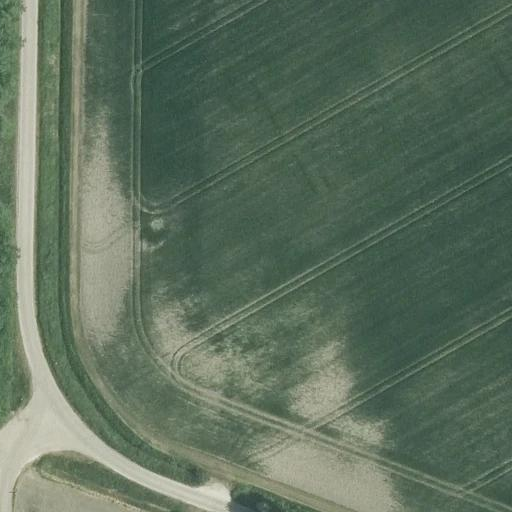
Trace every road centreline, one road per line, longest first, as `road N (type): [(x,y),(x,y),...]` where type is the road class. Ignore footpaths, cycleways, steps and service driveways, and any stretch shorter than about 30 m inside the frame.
road 1 (unclassified): [(25,0),(24,315),(59,421)]
road 2 (unclassified): [(231,511),(134,474),(59,421)]
